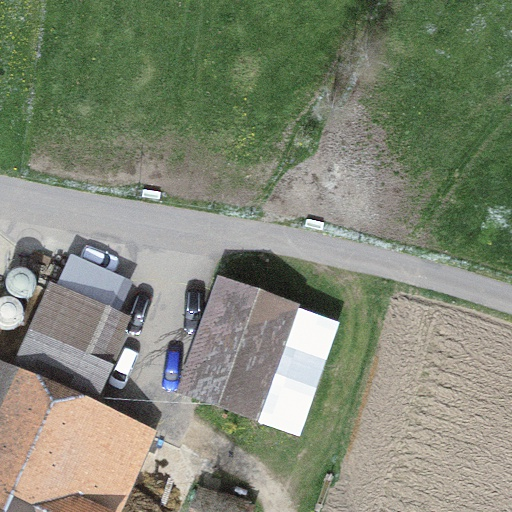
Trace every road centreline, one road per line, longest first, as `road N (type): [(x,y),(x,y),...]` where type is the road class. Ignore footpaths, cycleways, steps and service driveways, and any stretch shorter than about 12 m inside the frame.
road 1 (unclassified): [(0,188),(277,238),(511,299)]
road 2 (track): [(202,224),(158,384),(190,433),(249,474),(272,511)]
